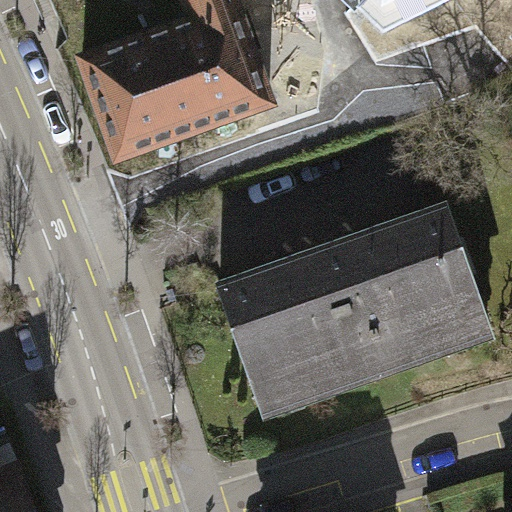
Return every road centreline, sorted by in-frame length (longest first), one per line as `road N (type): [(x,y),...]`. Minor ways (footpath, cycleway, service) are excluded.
road 1 (tertiary): [(138,511),(0,138)]
road 2 (residential): [(206,511),(433,438),(511,424)]
